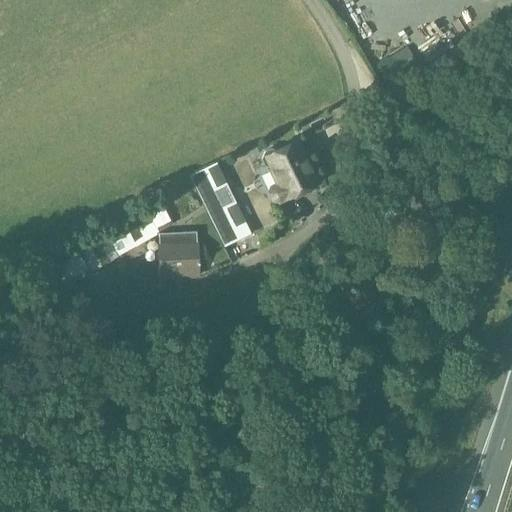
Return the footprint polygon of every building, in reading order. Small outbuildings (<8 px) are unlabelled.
[(421,67),(408,47),(393,57),(397,63),(386,70),(391,78),(387,80),(395,93),(410,83),(406,77),(421,67)] [(287,200),(317,185),(297,143),(278,152),(271,150),(265,153),(262,160),(265,167),(272,170),(280,186),(273,190),(271,194),(274,201),(279,203),(286,199),(287,200)] [(208,167),(189,176),(225,249),(244,240),(228,208),(237,204),(227,183),(218,188),(208,167)] [(74,284),(158,236),(157,234),(173,225),(163,207),(150,214),(126,228),(130,234),(113,244),(109,237),(91,247),(91,246),(32,280),(44,300),(58,291),(60,294),(75,286),(74,284)] [(178,232),(159,233),(160,256),(161,278),(180,277),(199,277),(199,270),(198,263),(204,263),(203,253),(203,243),(197,244),(197,231),(178,232)] [(375,284),(365,267),(341,281),(356,310),(373,300),(367,289),(375,284)] [(5,282),(0,284),(0,304),(13,297),(5,282)] [(35,338),(62,326),(56,312),(29,324),(35,338)]
